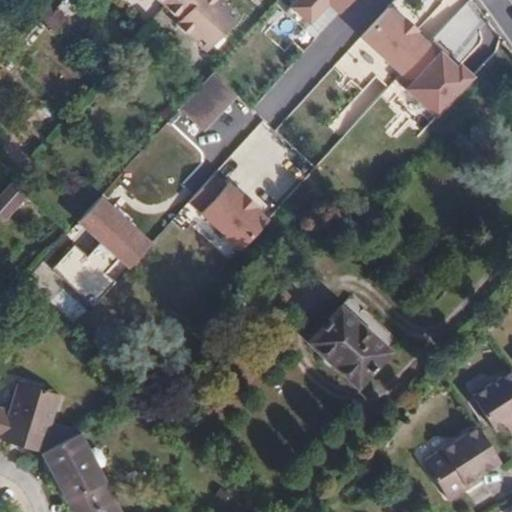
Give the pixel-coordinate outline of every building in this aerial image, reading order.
[(144,1),(159,14),(171,0),(134,0),(141,5),(144,1)] [(211,0),(171,0),(159,14),(175,29),(172,33),(200,60),(235,21),(211,0)] [(350,0),(294,0),(289,6),(308,23),(326,3),(338,14),(350,0)] [(355,38),(397,76),(427,43),(385,5),(355,38)] [(391,85),(432,122),(473,77),(432,40),(391,85)] [(178,109),(201,130),(235,93),(211,72),(178,109)] [(198,213),(240,249),(267,218),(224,182),(198,213)] [(0,213),(5,218),(25,198),(10,184),(0,193),(0,213)] [(97,199),(73,227),(125,271),(149,243),(97,199)] [(278,314),(256,293),(234,316),(256,337),(278,314)] [(350,296),(305,340),(353,387),(397,342),(350,296)] [(511,374),(510,371),(470,397),(492,430),(501,424),(506,432),(511,428),(511,374)] [(0,441),(40,453),(48,422),(55,393),(14,382),(6,412),(0,410),(0,441)] [(41,452),(81,431),(48,422),(40,453),(41,452)] [(477,477),(499,464),(476,429),(422,463),(444,498),(477,477)] [(89,447),(81,431),(41,452),(72,511),(124,511),(117,497),(107,501),(97,482),(106,478),(99,465),(89,447)] [(96,444),(89,447),(99,465),(105,462),(107,456),(101,446),(96,444)] [(480,483),(477,477),(444,498),(448,503),(480,483)] [(107,501),(117,497),(106,478),(97,482),(107,501)]
